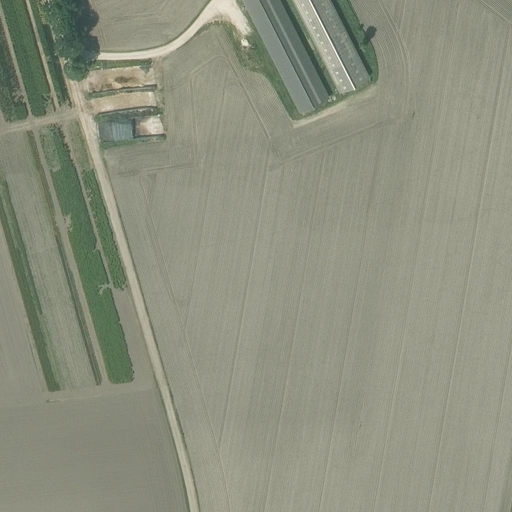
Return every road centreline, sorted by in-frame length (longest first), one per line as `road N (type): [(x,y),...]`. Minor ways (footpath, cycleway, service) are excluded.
road 1 (track): [(53,0),(191,511)]
road 2 (track): [(213,0),(166,51),(68,55)]
